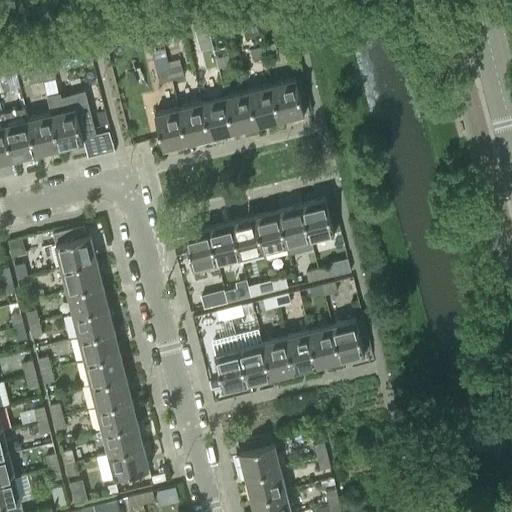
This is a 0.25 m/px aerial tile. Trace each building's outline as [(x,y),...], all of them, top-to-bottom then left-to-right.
[(207,19),(193,22),(197,38),(211,34),(207,19)] [(275,42),(263,45),(265,55),(277,52),(275,42)] [(263,45),(250,48),(253,58),(265,55),(263,45)] [(165,48),(152,51),(157,71),(170,68),(165,48)] [(228,53),(216,56),(219,67),(231,64),(228,53)] [(182,65),(170,68),(172,78),(184,75),(182,65)] [(53,66),(41,69),(43,80),(56,76),(53,66)] [(170,68),(157,71),(159,81),(172,78),(170,68)] [(43,80),(41,69),(28,72),(31,83),(43,80)] [(6,77),(0,79),(0,90),(9,88),(6,77)] [(295,77),(272,82),(280,117),(304,111),(295,77)] [(272,82),(249,88),(257,123),(280,117),(272,82)] [(249,88),(226,94),(234,129),(257,123),(249,88)] [(226,94),(202,100),(211,134),(234,129),(226,94)] [(202,100),(179,106),(188,140),(211,134),(202,100)] [(75,105),(51,111),(60,145),(84,139),(75,105)] [(163,146),(188,140),(179,106),(154,112),(163,146)] [(106,110),(96,112),(100,124),(109,122),(106,110)] [(51,111),(28,117),(37,151),(60,145),(51,111)] [(28,117),(5,123),(14,157),(37,151),(28,117)] [(5,123),(0,123),(0,160),(14,157),(5,123)] [(326,196),(302,202),(311,237),(334,231),(326,196)] [(302,202),(279,207),(287,242),(311,237),(302,202)] [(279,207),(255,213),(264,248),(287,242),(279,207)] [(255,213),(232,219),(241,254),(264,248),(255,213)] [(232,219),(209,225),(217,260),(241,254),(232,219)] [(193,266),(217,260),(209,225),(184,231),(185,234),(189,250),(193,266)] [(54,241),(60,265),(95,256),(89,232),(54,241)] [(185,234),(175,237),(179,253),(189,250),(185,234)] [(95,256),(60,265),(66,288),(101,279),(95,256)] [(24,261),(14,263),(17,276),(27,273),(24,261)] [(331,263),(318,266),(321,277),(333,274),(331,263)] [(8,265),(0,266),(0,276),(1,280),(11,277),(8,265)] [(306,269),(309,280),(321,277),(318,266),(306,269)] [(27,273),(17,276),(20,288),(30,285),(27,273)] [(284,275),(271,278),(274,288),(287,285),(284,275)] [(11,277),(1,280),(4,292),(14,289),(11,277)] [(274,288),(271,278),(259,281),(262,291),(274,288)] [(101,279),(66,288),(72,311),(107,303),(101,279)] [(335,279),(322,283),(324,292),(337,289),(335,279)] [(310,286),(312,295),(324,292),(322,283),(310,286)] [(237,286),(225,290),(227,300),(240,297),(237,286)] [(288,291),(275,294),(278,304),(291,301),(288,291)] [(278,304),(275,294),(263,297),(265,307),(278,304)] [(107,303),(72,311),(78,335),(113,326),(107,303)] [(241,303),(229,306),(231,316),(244,312),(241,303)] [(229,306),(217,309),(219,319),(231,316),(229,306)] [(35,307),(26,310),(29,322),(39,320),(35,307)] [(9,314),(13,326),(23,324),(20,311),(9,314)] [(356,317),(332,322),(341,357),(364,352),(356,317)] [(39,320),(29,322),(32,335),(42,332),(39,320)] [(332,322),(309,328),(317,363),(341,357),(332,322)] [(23,324),(13,326),(16,339),(26,336),(23,324)] [(113,326),(78,335),(84,358),(119,349),(113,326)] [(309,328),(285,334),(294,369),(317,363),(309,328)] [(285,334),(262,340),(271,375),(294,369),(285,334)] [(262,340),(239,346),(247,381),(271,375),(262,340)] [(239,346),(215,351),(221,376),(223,387),(247,381),(239,346)] [(119,349),(84,358),(90,381),(124,373),(119,349)] [(47,354),(38,356),(41,369),(50,366),(47,354)] [(21,360),(24,373),(35,370),(32,358),(21,360)] [(50,366),(41,369),(44,381),(53,379),(50,366)] [(35,370),(24,373),(27,385),(38,383),(35,370)] [(124,373),(90,381),(95,404),(130,396),(124,373)] [(221,376),(208,379),(210,390),(223,387),(221,376)] [(130,396),(95,404),(101,428),(136,419),(130,396)] [(59,400),(49,403),(52,415),(62,413),(59,400)] [(33,407),(36,420),(46,417),(43,404),(33,407)] [(62,413),(52,415),(56,428),(65,425),(62,413)] [(46,417),(36,420),(39,432),(50,429),(46,417)] [(136,419),(101,428),(107,451),(142,442),(136,419)] [(2,428),(0,428),(0,453),(8,451),(2,428)] [(238,448),(244,473),(279,464),(273,440),(238,448)] [(313,443),(316,454),(326,452),(323,440),(313,443)] [(142,442),(107,451),(113,475),(148,466),(142,442)] [(71,447),(61,449),(64,462),(74,459),(71,447)] [(8,451),(0,453),(0,477),(14,474),(8,451)] [(44,454),(47,466),(58,463),(55,451),(44,454)] [(326,452),(316,454),(320,467),(329,465),(326,452)] [(74,459),(64,462),(67,474),(77,472),(74,459)] [(58,463),(47,466),(51,479),(61,476),(58,463)] [(279,464),(244,473),(250,496),(285,487),(279,464)] [(165,471),(151,475),(153,482),(167,478),(165,471)] [(14,474),(0,477),(0,503),(20,498),(14,474)] [(83,474),(71,478),(77,497),(89,494),(83,474)] [(332,476),(321,478),(322,484),(333,481),(332,476)] [(285,487),(250,496),(254,511),(284,511),(291,510),(285,487)] [(325,489),(328,501),(338,499),(335,487),(325,489)] [(152,489),(140,492),(142,502),(154,499),(152,489)] [(140,492),(127,495),(130,505),(142,502),(140,492)] [(338,499),(328,501),(328,503),(330,511),(340,511),(341,511),(338,499)] [(105,500),(93,503),(94,511),(100,511),(108,510),(105,500)] [(94,511),(93,503),(80,506),(81,511),(94,511)] [(330,511),(328,503),(316,506),(317,511),(330,511)]
